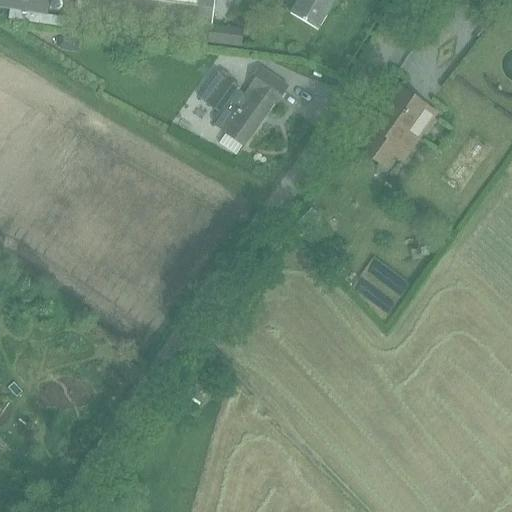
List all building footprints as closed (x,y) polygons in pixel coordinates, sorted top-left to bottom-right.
[(0,0),(0,6),(48,14),(50,0),(0,0)] [(77,0),(76,11),(210,27),(213,0),(77,0)] [(336,0),(298,0),(290,14),(318,31),(336,0)] [(242,32),(213,28),(211,42),(240,45),(242,32)] [(218,71),(198,98),(211,107),(223,115),(217,124),(217,128),(244,147),(273,105),(275,106),(279,101),(286,91),(288,88),(263,71),(244,97),(238,93),(242,88),(230,80),(218,71)] [(377,132),(362,152),(384,168),(393,155),(403,161),(417,141),(419,138),(428,125),(436,114),(426,107),(417,100),(401,88),(381,117),(385,121),(378,131),(374,128),(373,129),(377,132)]
